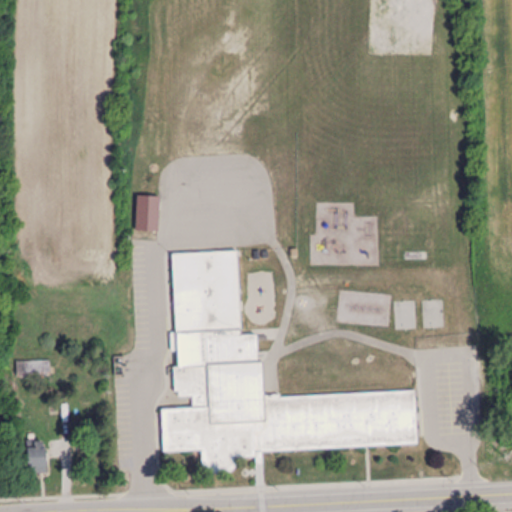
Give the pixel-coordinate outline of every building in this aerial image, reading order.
[(160,232),(160,197),(137,197),(137,232),(160,232)] [(418,447),(416,392),(265,397),(264,363),(259,363),(258,336),(242,336),(239,253),(173,255),(178,398),(193,397),(193,409),(163,410),(164,453),(203,452),(203,475),(238,474),(237,453),(418,447)] [(423,329),(445,329),(445,300),(423,300),(423,329)] [(416,330),(416,301),(395,302),(395,331),(416,330)] [(50,376),(50,362),(17,362),(17,376),(50,376)] [(24,442),(24,475),(47,475),(47,442),(24,442)]
